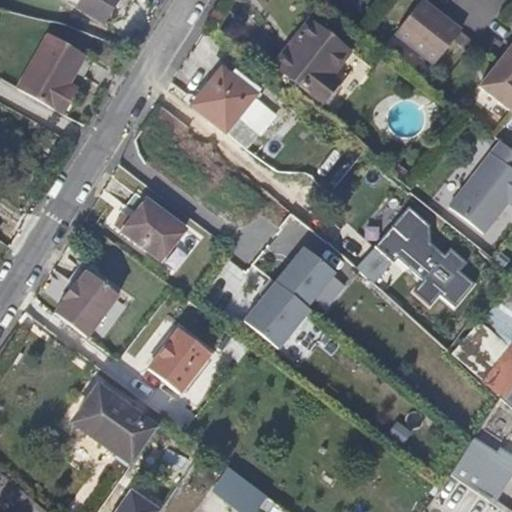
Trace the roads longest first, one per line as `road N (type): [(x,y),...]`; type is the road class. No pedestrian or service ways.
road 1 (residential): [(0,296),(184,0)]
road 2 (unknown): [(0,85),(252,234)]
